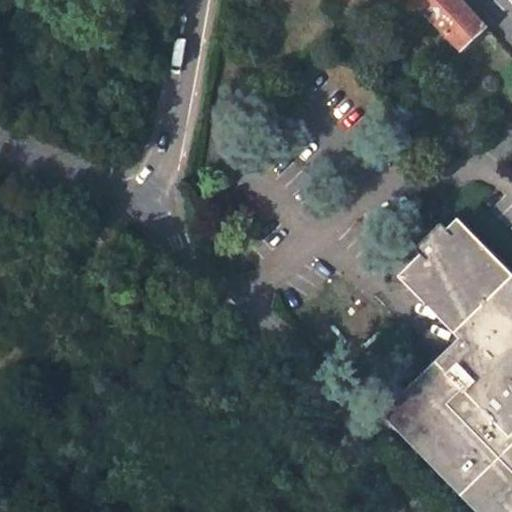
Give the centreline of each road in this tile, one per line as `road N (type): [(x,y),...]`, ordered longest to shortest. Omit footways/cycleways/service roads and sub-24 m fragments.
road 1 (residential): [(382,511),(343,424),(141,199)]
road 2 (residential): [(193,0),(171,143),(141,199)]
road 3 (residential): [(141,199),(0,151)]
